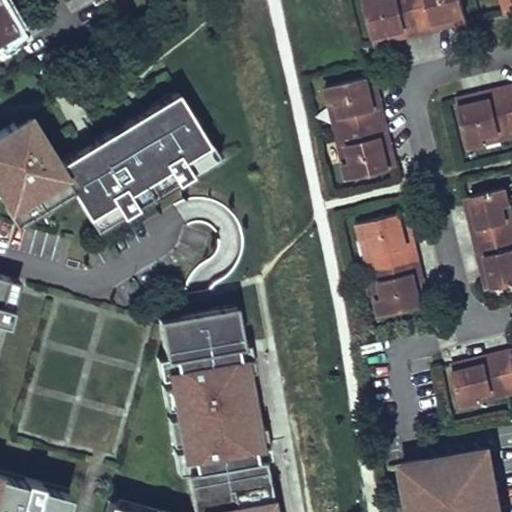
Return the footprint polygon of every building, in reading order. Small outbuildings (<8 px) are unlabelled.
[(0,0),(0,46),(5,55),(30,41),(21,26),(15,29),(0,2),(0,0)] [(0,0),(0,2),(15,29),(21,26),(5,0),(0,0)] [(404,36),(420,32),(412,0),(364,0),(373,35),(388,32),(389,39),(404,36)] [(439,27),(452,24),(450,17),(465,14),(462,0),(412,0),(420,32),(439,27)] [(511,1),(501,4),(503,12),(511,10),(511,1)] [(452,24),(467,21),(465,14),(450,17),(452,24)] [(388,32),(373,35),(374,43),(389,39),(388,32)] [(367,77),(371,92),(377,90),(374,75),(367,77)] [(367,77),(326,87),(330,103),(337,101),(344,131),(385,121),(380,102),(377,90),(371,92),(367,77)] [(511,85),(503,87),(511,123),(511,85)] [(0,194),(6,205),(51,175),(50,173),(59,168),(69,184),(87,212),(112,197),(121,210),(135,201),(127,187),(167,163),(175,177),(190,167),(181,154),(199,143),(208,157),(217,151),(175,87),(94,138),(98,143),(87,150),(84,145),(58,162),(30,119),(15,129),(0,138),(0,194)] [(459,105),(469,147),(485,143),(483,135),(511,128),(511,123),(503,87),(488,91),(472,95),(474,102),(459,105)] [(459,105),(474,102),(472,95),(457,99),(459,105)] [(344,131),(337,101),(330,103),(337,133),(344,131)] [(9,119),(0,124),(0,138),(15,129),(9,119)] [(385,121),(344,131),(351,161),(344,162),(348,179),(389,170),(386,154),(392,153),(390,142),(385,121)] [(511,136),(511,128),(483,135),(485,143),(511,136)] [(351,161),(344,131),(337,133),(344,162),(351,161)] [(94,138),(84,145),(87,150),(98,143),(94,138)] [(199,143),(181,154),(190,167),(208,157),(199,143)] [(392,153),(386,154),(389,170),(396,168),(392,153)] [(167,163),(127,187),(135,201),(175,177),(167,163)] [(6,205),(5,206),(13,220),(69,184),(59,168),(50,173),(51,175),(6,205)] [(507,235),(501,206),(508,204),(504,188),(471,195),(475,211),(469,212),(473,230),(476,243),(507,235)] [(469,212),(475,211),(471,195),(465,197),(469,212)] [(112,197),(87,212),(95,226),(121,210),(112,197)] [(511,221),(508,204),(501,206),(507,235),(511,233),(511,221)] [(399,211),(403,226),(409,225),(406,209),(399,211)] [(369,236),(376,266),(417,256),(413,238),(409,225),(403,226),(399,211),(358,221),(362,238),(369,236)] [(511,253),(507,235),(476,243),(481,264),(484,274),(490,272),(494,288),(511,283),(511,253)] [(369,267),(376,266),(369,236),(362,238),(369,267)] [(375,297),(379,314),(421,304),(417,289),(424,287),(422,278),(417,256),(376,266),(383,296),(375,297)] [(375,297),(383,296),(376,266),(369,267),(375,297)] [(0,347),(19,277),(0,271),(0,511),(63,511),(70,487),(0,467),(0,347)] [(494,288),(490,272),(484,274),(487,289),(494,288)] [(424,287),(417,289),(421,304),(428,302),(424,287)] [(233,295),(223,297),(225,310),(235,308),(233,295)] [(204,300),(157,309),(166,354),(174,352),(178,371),(179,379),(181,389),(172,391),(175,403),(176,412),(180,430),(188,428),(195,465),(187,467),(194,505),(201,504),(202,511),(137,511),(139,505),(109,497),(105,511),(262,511),(257,480),(267,479),(262,452),(249,455),(247,442),(260,439),(243,353),(231,355),(229,342),(241,339),(235,308),(225,310),(223,297),(204,300)] [(241,339),(229,342),(231,355),(243,353),(241,339)] [(511,350),(498,354),(505,385),(511,383),(511,350)] [(174,352),(166,354),(169,373),(178,371),(174,352)] [(166,354),(157,355),(161,374),(169,373),(166,354)] [(453,372),(461,404),(478,400),(476,393),(505,385),(498,354),(484,358),(467,362),(469,368),(453,372)] [(453,372),(469,368),(467,362),(452,365),(453,372)] [(178,371),(169,373),(171,381),(179,379),(178,371)] [(179,379),(171,381),(172,391),(181,389),(179,379)] [(172,391),(171,381),(162,382),(166,404),(175,403),(172,391)] [(507,393),(505,385),(476,393),(478,400),(507,393)] [(173,440),(181,438),(180,430),(176,412),(168,413),(173,440)] [(188,428),(180,430),(181,438),(183,445),(187,467),(195,465),(188,428)] [(260,439),(247,442),(249,455),(262,452),(260,439)] [(178,468),(187,467),(183,445),(174,446),(178,468)] [(494,511),(491,511),(487,511),(485,500),(492,498),(486,471),(495,469),(491,446),(404,462),(408,485),(417,484),(422,510),(413,511),(412,511),(494,511)] [(500,497),(495,469),(486,471),(492,498),(500,497)] [(272,511),(267,479),(257,480),(262,511),(272,511)] [(422,510),(417,484),(408,485),(413,511),(422,510)] [(503,510),(500,497),(492,498),(485,500),(487,511),(491,511),(494,511),(503,510)]
